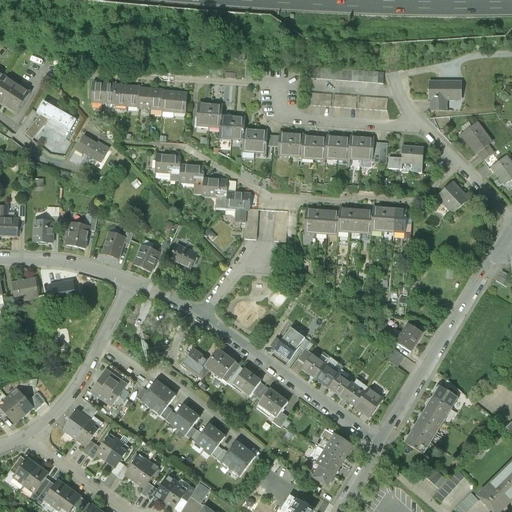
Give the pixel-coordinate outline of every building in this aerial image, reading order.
[(383,86),(384,75),(311,70),(310,81),(383,86)] [(30,94),(6,79),(0,87),(0,104),(17,116),(30,94)] [(92,104),(103,104),(105,83),(94,83),(92,104)] [(116,84),(105,83),(103,104),(114,105),(116,86),(116,84)] [(461,84),(429,85),(429,105),(431,105),(431,115),(447,115),(446,104),(461,104),(461,84)] [(114,107),(126,108),(128,87),(116,86),(114,105),(114,107)] [(140,88),(128,87),(126,108),(138,109),(140,88)] [(138,110),(150,111),(151,89),(140,88),(138,109),(138,110)] [(163,90),(151,89),(150,111),(162,111),(163,92),(163,90)] [(162,112),(174,113),(175,93),(163,92),(162,111),(162,112)] [(187,94),(175,93),(174,113),(186,114),(187,94)] [(308,108),(330,109),(331,97),(309,96),(308,108)] [(334,109),(356,110),(357,98),(335,97),(334,109)] [(387,113),(388,101),(361,99),(360,111),(387,113)] [(77,121),(44,103),(37,114),(41,116),(25,136),(33,142),(50,121),(71,133),(77,121)] [(197,127),(209,127),(211,104),(199,103),(197,127)] [(223,105),(211,104),(209,127),(222,128),(222,117),(223,105)] [(221,139),(232,140),(234,117),(222,117),(222,128),(221,139)] [(246,118),(234,117),(232,140),(244,141),(245,130),(246,118)] [(477,124),(459,137),(474,158),(477,155),(488,148),(492,145),(477,124)] [(243,152),(255,153),(257,131),(245,130),(244,141),(243,152)] [(268,132),(257,131),(255,153),(267,154),(267,147),(268,136),(268,132)] [(279,156),(291,157),(292,134),(281,133),(281,137),(280,148),(279,156)] [(304,135),(292,134),(291,157),(302,158),(304,136),(304,135)] [(83,136),(75,150),(83,155),(84,154),(100,164),(109,150),(97,143),(97,144),(83,136)] [(267,147),(280,148),(281,137),(268,136),(267,147)] [(302,159),(314,160),(316,137),(304,136),(302,158),(302,159)] [(350,159),(362,160),(363,137),(351,136),(351,138),(350,159)] [(328,138),(316,137),(314,160),(326,161),(326,159),(328,138)] [(326,159),(338,160),(339,137),(328,137),(328,138),(326,159)] [(351,138),(339,137),(338,160),(350,161),(350,159),(351,138)] [(375,138),(363,137),(362,160),(373,161),(375,143),(375,138)] [(389,144),(375,143),(373,161),(373,164),(387,165),(389,144)] [(402,160),(402,164),(422,166),(423,149),(403,148),(402,160)] [(477,155),(483,163),(493,155),(488,148),(477,155)] [(170,182),(179,182),(180,166),(181,157),(157,155),(156,173),(171,174),(170,182)] [(499,163),(493,155),(483,163),(489,171),(491,169),(499,163)] [(511,181),(511,166),(506,158),(499,163),(491,169),(504,187),(511,181)] [(389,159),(388,170),(401,171),(402,164),(402,160),(389,159)] [(401,171),(401,173),(421,175),(422,166),(402,164),(401,171)] [(193,195),(202,196),(204,180),(205,167),(180,166),(179,182),(194,184),(193,195)] [(226,210),(226,209),(227,194),(227,182),(204,180),(202,196),(202,198),(216,199),(216,209),(226,210)] [(236,183),(227,182),(227,194),(235,195),(236,183)] [(453,183),(438,197),(453,213),(468,199),(453,183)] [(235,195),(227,194),(226,209),(236,210),(235,224),(245,225),(246,210),(250,211),(251,196),(235,195)] [(8,207),(0,206),(0,236),(18,237),(19,221),(19,219),(8,219),(8,207)] [(372,231),(383,232),(385,208),(374,207),(373,211),(372,231)] [(47,208),(47,222),(53,222),(52,230),(59,231),(59,208),(47,208)] [(338,232),(349,233),(351,209),(340,208),(340,212),(338,232)] [(396,209),(385,208),(383,232),(394,233),(396,209)] [(305,233),(316,234),(318,210),(307,209),(305,233)] [(362,210),(351,209),(349,233),(360,234),(362,210)] [(407,210),(396,209),(394,233),(405,234),(405,230),(406,219),(407,210)] [(256,241),(258,211),(250,211),(246,210),(245,225),(244,241),(256,241)] [(329,211),(318,210),(316,234),(327,235),(329,211)] [(373,211),(362,210),(360,234),(371,235),(372,231),(373,211)] [(340,212),(329,211),(327,235),(338,236),(338,232),(340,212)] [(276,212),(274,242),(286,243),(288,213),(276,212)] [(92,213),(89,228),(88,231),(94,232),(98,214),(92,213)] [(34,222),(33,244),(52,244),(52,230),(53,222),(47,222),(34,222)] [(69,224),(65,245),(84,250),(88,231),(89,228),(69,224)] [(123,231),(126,232),(133,234),(135,227),(126,224),(123,231)] [(126,232),(124,238),(123,243),(129,245),(133,234),(126,232)] [(108,233),(101,254),(117,260),(123,243),(124,238),(108,233)] [(177,245),(169,260),(190,270),(197,255),(177,245)] [(142,247),(133,266),(150,274),(158,255),(142,247)] [(508,282),(511,277),(510,276),(505,273),(501,271),(497,276),(499,277),(496,281),(506,288),(509,283),(508,282)] [(35,279),(12,284),(16,303),(39,298),(35,279)] [(51,297),(52,304),(68,301),(68,303),(76,301),(72,282),(49,287),(51,297)] [(407,326),(396,344),(411,354),(422,335),(407,326)] [(285,336),(286,337),(292,342),(298,334),(290,329),(289,330),(285,336)] [(309,343),(298,334),(292,342),(299,347),(294,354),(296,355),(298,352),(301,354),(305,349),(309,343)] [(282,342),(276,351),(289,361),(294,354),(299,347),(292,342),(286,337),(282,342)] [(270,347),(276,351),(282,342),(276,338),(270,347)] [(202,379),(209,370),(205,366),(209,361),(193,349),(182,363),(202,379)] [(218,349),(209,361),(205,366),(209,370),(222,380),(236,362),(218,349)] [(312,354),(305,349),(301,354),(298,359),(305,364),(312,354)] [(388,361),(398,368),(405,358),(395,351),(388,361)] [(301,369),(315,379),(326,364),(312,354),(305,364),(301,369)] [(241,366),(236,362),(222,380),(227,384),(241,366)] [(122,388),(128,392),(135,382),(109,364),(105,370),(125,384),(122,388)] [(315,379),(329,389),(339,374),(326,364),(315,379)] [(105,370),(90,391),(110,405),(122,388),(125,384),(105,370)] [(245,371),(235,385),(250,396),(253,393),(261,383),(245,371)] [(329,389),(341,398),(352,383),(339,374),(329,389)] [(447,381),(442,389),(457,399),(461,392),(447,381)] [(148,395),(141,403),(161,418),(168,409),(176,398),(157,383),(148,395)] [(270,390),(261,383),(253,393),(262,400),(270,390)] [(366,393),(352,383),(341,398),(355,408),(366,393)] [(439,388),(432,399),(450,410),(457,399),(442,389),(439,388)] [(369,389),(366,393),(355,408),(369,418),(383,399),(369,389)] [(17,390),(7,398),(23,416),(33,408),(28,402),(17,390)] [(288,403),(270,390),(262,400),(259,405),(276,418),(281,412),(288,403)] [(136,399),(141,403),(148,395),(143,391),(136,399)] [(28,402),(33,408),(35,411),(45,402),(38,393),(28,402)] [(13,424),(23,416),(7,398),(0,404),(0,408),(5,414),(13,424)] [(432,399),(425,410),(443,422),(450,410),(432,399)] [(476,406),(505,429),(511,424),(481,400),(476,406)] [(90,420),(97,410),(87,403),(80,413),(90,420)] [(169,424),(178,431),(192,413),(183,406),(176,415),(169,424)] [(161,418),(165,421),(172,412),(168,409),(161,418)] [(63,429),(76,439),(90,420),(80,413),(77,410),(63,429)] [(425,410),(418,422),(437,433),(443,422),(425,410)] [(176,415),(172,412),(165,421),(169,424),(176,415)] [(287,417),(281,412),(276,418),(273,423),(280,428),(283,425),(286,419),(287,417)] [(201,420),(192,413),(178,431),(187,438),(194,429),(201,420)] [(100,427),(90,420),(76,439),(86,446),(90,440),(100,427)] [(418,422),(411,433),(430,445),(437,433),(418,422)] [(195,444),(204,451),(218,432),(209,426),(202,435),(195,444)] [(187,438),(191,441),(198,432),(194,429),(187,438)] [(318,448),(323,451),(333,435),(325,430),(320,438),(323,439),(318,448)] [(202,435),(198,432),(191,441),(195,444),(202,435)] [(226,439),(218,432),(204,451),(213,457),(219,448),(226,439)] [(423,456),(430,445),(411,433),(404,445),(423,456)] [(96,454),(106,461),(120,442),(110,435),(101,448),(96,454)] [(333,435),(323,451),(342,463),(352,447),(333,435)] [(82,451),(87,455),(95,444),(90,440),(86,446),(82,451)] [(129,449),(120,442),(106,461),(115,468),(119,462),(129,449)] [(227,454),(220,463),(238,477),(253,457),(236,443),(227,454)] [(101,448),(95,444),(87,455),(93,459),(96,454),(101,448)] [(213,457),(216,460),(223,451),(219,448),(213,457)] [(227,454),(223,451),(216,460),(220,463),(227,454)] [(315,464),(319,466),(334,476),(342,463),(323,451),(315,464)] [(24,459),(20,456),(9,470),(14,474),(24,459)] [(125,475),(135,482),(149,462),(140,456),(130,469),(125,475)] [(13,478),(24,485),(38,466),(27,458),(13,478)] [(276,459),(269,468),(274,472),(281,463),(276,459)] [(511,461),(503,470),(511,479),(511,461)] [(111,472),(116,476),(124,465),(119,462),(115,468),(111,472)] [(158,469),(149,462),(135,482),(144,488),(148,482),(158,469)] [(130,469),(124,465),(116,476),(122,480),(125,475),(130,469)] [(421,474),(439,490),(447,481),(429,465),(421,474)] [(48,473),(38,466),(24,485),(34,493),(45,478),(48,473)] [(327,487),(334,476),(319,466),(312,478),(327,487)] [(433,496),(441,503),(465,478),(457,470),(447,481),(439,490),(433,496)] [(492,511),(501,511),(511,501),(511,479),(503,470),(477,496),(492,511)] [(154,496),(164,503),(178,483),(168,476),(158,490),(154,496)] [(50,481),(45,478),(34,493),(39,496),(39,495),(50,481)] [(211,488),(199,480),(194,489),(190,497),(200,504),(211,488)] [(55,485),(50,481),(39,495),(45,499),(55,485)] [(44,500),(55,508),(69,489),(58,481),(55,485),(45,499),(44,500)] [(140,493),(145,497),(153,486),(148,482),(144,488),(140,493)] [(187,490),(178,483),(164,503),(172,510),(181,498),(187,490)] [(317,494),(320,489),(311,483),(308,488),(317,494)] [(158,490),(153,486),(145,497),(150,501),(154,496),(158,490)] [(187,490),(181,498),(187,502),(190,497),(194,489),(190,486),(187,490)] [(81,497),(69,489),(55,508),(60,511),(69,511),(74,507),(81,497)] [(454,510),(455,511),(467,511),(479,501),(471,494),(454,510)] [(74,507),(78,510),(85,500),(81,497),(74,507)] [(297,499),(288,511),(311,511),(313,509),(297,499)] [(82,511),(89,503),(85,500),(78,510),(80,511),(82,511)]
